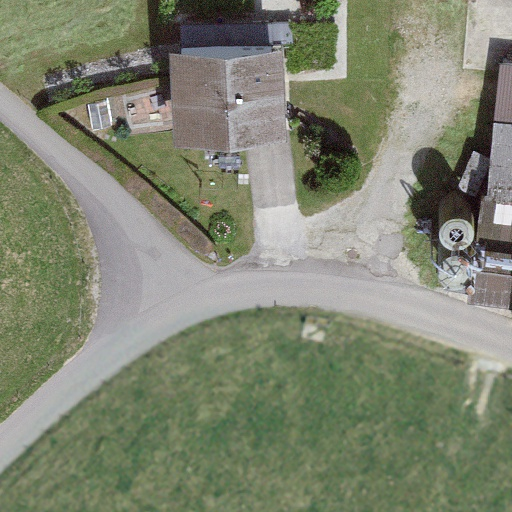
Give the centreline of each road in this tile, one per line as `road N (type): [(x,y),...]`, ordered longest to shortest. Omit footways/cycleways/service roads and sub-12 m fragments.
road 1 (unclassified): [(0,450),(139,334),(238,292),(338,293),(511,343)]
road 2 (track): [(180,312),(112,209),(0,101)]
